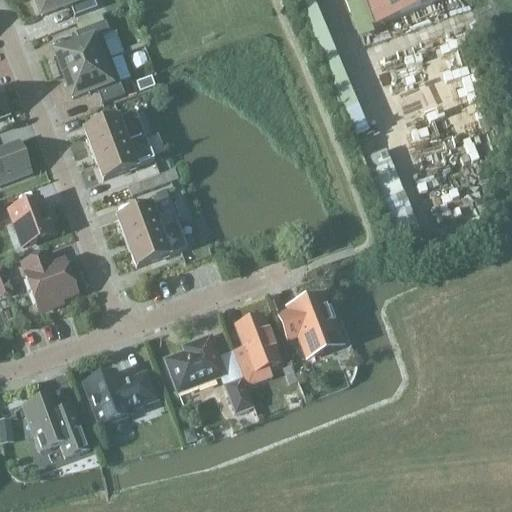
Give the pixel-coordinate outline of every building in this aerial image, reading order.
[(74,19),(96,10),(91,0),(85,0),(78,3),(76,0),(33,0),(41,18),(69,8),(74,19)] [(360,0),(372,30),(453,0),(360,0)] [(63,79),(110,61),(102,39),(109,36),(105,24),(74,36),(79,47),(55,56),(63,79)] [(101,107),(124,98),(110,61),(63,79),(71,101),(96,92),(101,105),(100,106),(101,107)] [(430,217),(387,76),(367,82),(410,223),(430,217)] [(136,86),(139,95),(154,89),(151,80),(136,86)] [(119,149),(144,139),(135,115),(110,124),(119,149)] [(93,158),(119,149),(110,124),(84,134),(93,158)] [(128,173),(154,164),(144,139),(119,149),(128,173)] [(0,187),(29,176),(18,145),(0,151),(0,187)] [(103,183),(128,173),(119,149),(93,158),(103,183)] [(131,200),(177,183),(174,173),(127,190),(131,200)] [(154,197),(158,206),(168,203),(165,193),(154,197)] [(22,250),(53,238),(40,202),(9,214),(22,250)] [(152,237),(177,227),(168,203),(143,212),(152,237)] [(126,246),(152,237),(143,212),(117,222),(126,246)] [(161,261),(187,251),(177,227),(152,237),(161,261)] [(135,271),(161,261),(152,237),(126,246),(135,271)] [(37,311),(75,297),(63,265),(48,270),(44,258),(21,267),(37,311)] [(0,301),(12,297),(2,269),(0,269),(0,301)] [(290,350),(301,345),(305,356),(338,344),(322,298),(318,300),(316,296),(303,301),(305,305),(288,311),(289,315),(278,320),(290,350)] [(243,351),(232,355),(246,391),(258,386),(254,375),(279,366),(273,351),(277,350),(271,333),(267,334),(262,321),(235,331),(243,351)] [(177,395),(223,378),(209,341),(189,348),(191,354),(165,364),(177,395)] [(83,389),(98,431),(129,420),(127,415),(154,405),(144,379),(118,390),(113,377),(83,389)] [(235,416),(250,411),(240,385),(225,390),(235,416)] [(57,450),(62,463),(87,454),(71,412),(58,416),(52,401),(12,416),(21,413),(37,457),(57,450)] [(8,424),(0,424),(0,432),(9,431),(8,424)] [(185,449),(196,445),(193,437),(188,435),(181,438),(185,449)]
